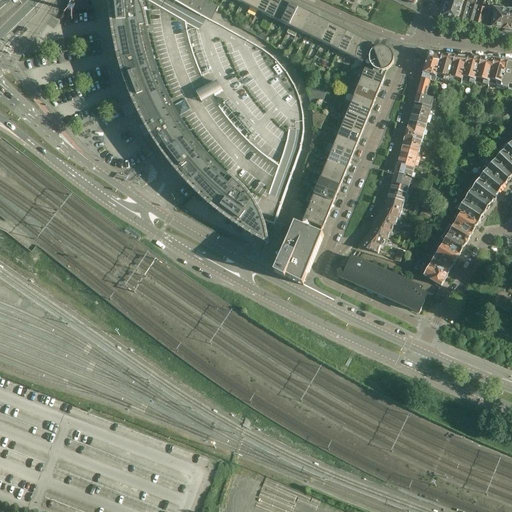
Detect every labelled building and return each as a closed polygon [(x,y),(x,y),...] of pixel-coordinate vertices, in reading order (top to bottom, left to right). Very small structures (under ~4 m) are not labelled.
[(110,0),(111,5),(112,15),(113,24),(114,34),(116,43),(118,52),(120,62),(122,71),(125,80),(129,89),(132,98),(134,102),(138,111),(142,119),(146,128),(151,136),(156,144),(162,152),(167,160),(171,165),(177,173),(183,180),(190,187),(197,194),(204,201),(211,207),(218,213),(226,219),(234,225),(242,230),(250,235),(258,240),(265,244),(267,245),(268,245),(268,243),(267,240),(266,230),(263,223),(273,226),(275,227),(275,225),(276,223),(283,202),(296,165),(301,151),(304,135),(304,132),(304,129),(303,116),(301,104),(298,95),(295,87),(287,73),(276,61),(270,56),(262,50),(253,45),(212,21),(206,18),(199,32),(186,25),(186,23),(144,0),(110,0)] [(172,0),(206,18),(212,21),(219,8),(203,0),(172,0)] [(253,0),(249,7),(253,9),(253,10),(254,10),(258,11),(263,0),(253,0)] [(263,0),(258,11),(261,13),(261,14),(262,14),(266,15),(273,0),(263,0)] [(273,0),(266,15),(269,17),(269,18),(270,18),(274,19),(283,1),(280,0),(273,0)] [(447,0),(441,15),(440,17),(457,23),(463,3),(463,0),(447,0)] [(457,23),(464,26),(472,0),(467,0),(466,4),(463,3),(457,23)] [(472,0),(464,26),(472,28),(478,7),(475,6),(476,0),(472,0)] [(472,28),(480,30),(488,2),(484,0),(482,8),(478,7),(472,28)] [(283,1),(274,19),(277,21),(277,22),(278,22),(282,23),(291,5),(287,3),(287,2),(287,3),(283,1)] [(491,33),(491,32),(492,28),(494,12),(491,11),(493,4),(488,2),(480,30),(491,33)] [(291,5),(282,23),(286,25),(285,26),(286,26),(290,27),(299,9),(295,7),(295,6),(295,7),(291,5)] [(299,9),(290,27),(294,29),(293,30),(294,30),(298,31),(307,13),(303,11),(303,10),(303,11),(299,9)] [(504,33),(505,33),(505,31),(508,31),(508,34),(509,34),(510,31),(511,31),(511,12),(495,10),(494,12),(492,28),(504,30),(504,33)] [(307,13),(298,31),(302,33),(302,34),(306,35),(315,17),(311,15),(311,14),(311,15),(307,13)] [(315,17),(306,35),(310,37),(310,38),(314,39),(323,21),(319,19),(320,19),(319,18),(319,19),(315,17)] [(323,21),(314,39),(318,41),(318,42),(322,43),(331,25),(327,23),(328,23),(327,22),(327,23),(323,21)] [(331,25),(322,43),(326,45),(326,46),(330,47),(339,29),(335,27),(336,27),(335,26),(335,27),(331,25)] [(339,29),(330,47),(334,49),(334,50),(338,51),(347,33),(343,31),(344,31),(343,30),(343,31),(339,29)] [(347,33),(338,51),(342,53),(342,54),(346,55),(355,37),(352,35),(351,34),(351,35),(347,33)] [(350,58),(354,59),(363,41),(360,39),(359,38),(359,39),(355,37),(346,55),(350,57),(350,58)] [(363,41),(354,59),(358,61),(358,62),(359,62),(363,64),(366,57),(366,56),(371,45),(368,43),(367,42),(367,43),(363,41)] [(385,49),(383,48),(381,48),(380,48),(379,49),(371,45),(366,56),(366,57),(370,58),(370,59),(370,60),(370,62),(370,63),(371,64),(393,56),(392,55),(392,54),(390,52),(390,51),(389,51),(387,50),(386,49),(385,49)] [(436,83),(436,79),(443,57),(437,56),(432,56),(431,55),(428,57),(427,59),(428,59),(426,64),(422,79),(430,82),(436,83)] [(384,79),(384,78),(387,71),(388,70),(389,70),(391,68),(392,67),(392,66),(393,65),(393,63),(394,62),(394,61),(394,60),(394,59),(393,58),(393,56),(371,64),(371,66),(372,67),(373,68),(373,69),(374,70),(372,73),(372,74),(384,79)] [(436,79),(444,81),(449,83),(455,58),(443,57),(436,79)] [(454,83),(462,85),(462,82),(468,59),(455,58),(449,83),(453,84),(454,83)] [(475,85),(475,83),(481,60),(468,59),(462,82),(475,85)] [(495,62),(481,60),(475,83),(488,87),(489,85),(495,62)] [(508,63),(495,62),(489,85),(501,88),(508,63)] [(501,88),(508,90),(511,91),(511,63),(508,63),(501,88)] [(362,79),(381,87),(382,83),(383,83),(382,83),(384,79),(372,74),(372,73),(365,70),(363,75),(362,79)] [(308,77),(305,83),(310,85),(313,80),(308,77)] [(381,87),(362,79),(360,83),(360,84),(358,88),(377,95),(379,91),(379,92),(380,91),(379,91),(381,87)] [(426,98),(429,88),(430,82),(422,79),(417,95),(426,98)] [(377,95),(358,88),(357,91),(356,91),(356,92),(355,96),(374,104),(375,100),(376,100),(376,99),(377,95)] [(417,95),(417,98),(415,103),(432,108),(433,105),(435,105),(436,101),(426,98),(417,95)] [(351,104),(370,112),(372,108),(373,108),(372,108),(374,104),(355,96),(353,100),(351,104)] [(318,100),(309,97),(311,107),(315,109),(318,100)] [(415,103),(415,106),(413,111),(431,116),(433,112),(431,112),(432,108),(415,103)] [(370,112),(351,104),(350,108),(349,108),(350,109),(348,113),(367,120),(369,116),(369,117),(369,116),(370,112)] [(412,117),(411,119),(427,124),(429,124),(430,120),(431,116),(413,111),(413,112),(413,113),(412,115),(412,117)] [(367,120),(348,113),(346,116),(346,117),(345,121),(364,129),(365,125),(366,125),(366,124),(365,124),(367,120)] [(411,119),(410,122),(409,126),(427,132),(428,128),(426,127),(427,124),(411,119)] [(364,129),(345,121),(343,125),(341,129),(360,137),(362,133),(363,133),(362,133),(364,129)] [(409,126),(407,132),(406,134),(423,139),(424,135),(426,136),(427,132),(409,126)] [(360,137),(341,129),(340,133),(339,133),(339,134),(338,137),(357,145),(358,141),(359,142),(359,141),(360,137)] [(406,134),(405,138),(404,142),(423,147),(424,143),(422,142),(423,139),(406,134)] [(449,139),(456,144),(458,139),(450,136),(449,139)] [(357,145),(338,137),(336,141),(336,142),(334,146),(353,154),(355,150),(356,150),(356,149),(355,149),(357,145)] [(470,140),(463,138),(460,147),(462,149),(470,140)] [(422,151),(423,147),(404,142),(402,149),(418,154),(419,150),(422,151)] [(353,154),(334,146),(333,150),(332,150),(333,150),(331,154),(350,162),(352,158),(353,154)] [(456,148),(450,157),(454,160),(461,151),(456,148)] [(402,149),(401,153),(400,157),(418,162),(419,158),(417,158),(418,154),(402,149)] [(499,157),(496,160),(511,175),(511,159),(504,151),(499,157)] [(350,162),(331,154),(329,158),(329,159),(328,163),(347,170),(348,166),(349,167),(349,166),(348,166),(350,162)] [(400,157),(398,162),(398,165),(414,169),(415,166),(417,166),(418,162),(400,157)] [(493,164),(488,170),(505,185),(511,177),(511,175),(496,160),(493,164)] [(347,170),(328,163),(326,166),(326,167),(324,171),(343,179),(345,175),(346,174),(345,174),(347,170)] [(398,165),(397,168),(395,173),(414,178),(415,174),(413,173),(414,169),(398,165)] [(483,176),(480,180),(498,194),(505,185),(488,170),(483,176)] [(343,179),(324,171),(323,175),(322,175),(321,179),(340,187),(341,183),(342,183),(343,179)] [(395,176),(392,183),(409,188),(410,185),(412,185),(413,181),(395,176)] [(340,187),(321,179),(319,183),(319,184),(317,188),(337,195),(338,191),(339,192),(339,191),(338,191),(340,187)] [(478,184),(473,190),(491,204),(498,194),(480,180),(478,184)] [(392,183),(390,191),(409,197),(410,193),(408,192),(409,188),(392,183)] [(297,197),(303,199),(306,190),(300,188),(297,197)] [(314,196),(333,204),(335,200),(335,199),(337,195),(317,188),(316,191),(315,192),(316,192),(314,196)] [(468,197),(466,201),(485,214),(491,204),(473,190),(468,197)] [(390,191),(388,199),(404,204),(405,200),(407,201),(409,197),(390,191)] [(333,204),(314,196),(312,200),(311,204),(330,212),(331,208),(332,208),(331,208),(333,204)] [(386,206),(402,211),(404,206),(405,207),(406,204),(404,204),(388,199),(387,202),(386,206)] [(466,201),(463,205),(460,203),(455,210),(458,211),(479,224),(485,214),(466,201)] [(309,209),(307,213),(326,220),(328,216),(328,217),(329,216),(328,216),(330,212),(311,204),(309,208),(309,209)] [(386,206),(383,212),(382,213),(402,219),(402,217),(401,217),(402,211),(386,206)] [(472,235),(479,224),(458,211),(454,218),(457,220),(455,224),(472,235)] [(304,221),(323,229),(325,225),(325,224),(326,220),(307,213),(306,216),(305,216),(305,217),(304,221)] [(382,213),(378,220),(378,221),(396,226),(397,221),(401,222),(402,219),(382,213)] [(378,221),(374,228),(394,234),(394,231),(393,231),(394,226),(396,226),(378,221)] [(466,245),(472,235),(455,224),(453,228),(450,226),(446,233),(466,245)] [(295,225),(280,264),(275,275),(286,281),(287,278),(303,286),(307,278),(324,236),(320,235),(295,225)] [(374,228),(370,235),(388,240),(389,235),(393,236),(394,234),(374,228)] [(460,255),(466,245),(446,233),(442,239),(445,241),(443,245),(460,255)] [(370,235),(364,242),(386,248),(386,246),(385,245),(386,240),(388,241),(388,240),(370,235)] [(358,249),(359,249),(378,255),(380,249),(385,251),(386,248),(364,242),(358,249)] [(454,266),(460,255),(443,245),(440,249),(437,247),(433,254),(454,266)] [(409,249),(408,254),(414,257),(416,252),(409,249)] [(400,263),(401,262),(404,251),(398,250),(395,261),(400,263)] [(447,277),(454,266),(433,254),(432,256),(429,261),(433,263),(430,266),(447,277)] [(352,259),(347,271),(346,271),(345,270),(343,270),(342,271),(341,271),(340,272),(340,274),(339,275),(339,276),(340,277),(340,278),(341,279),(342,280),(374,294),(419,314),(426,296),(420,293),(421,290),(352,259)] [(441,287),(447,277),(430,266),(427,264),(423,271),(427,273),(424,277),(441,287)]
